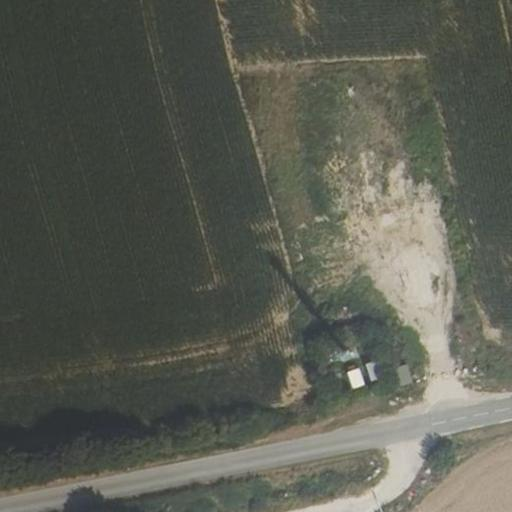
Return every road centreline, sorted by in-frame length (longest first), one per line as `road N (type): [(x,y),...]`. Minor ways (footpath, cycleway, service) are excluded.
road 1 (tertiary): [(511,406),(0,509)]
road 2 (track): [(340,511),(392,486),(417,426)]
